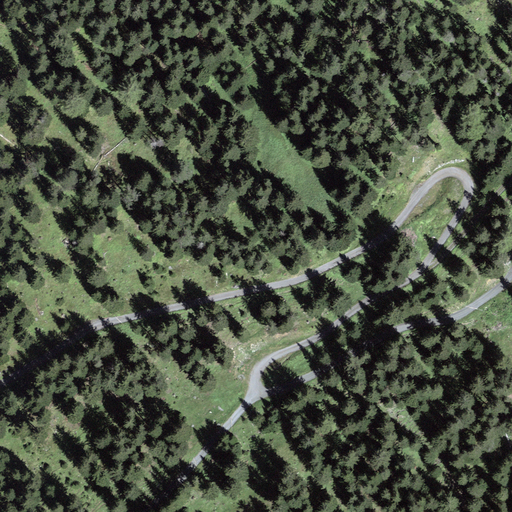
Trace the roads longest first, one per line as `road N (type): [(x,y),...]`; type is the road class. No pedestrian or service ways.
road 1 (track): [(420,268),(465,185),(452,169),(419,173),(373,237),(269,279),(82,310),(0,367)]
road 2 (track): [(142,511),(247,402),(272,354),(420,268)]
road 3 (track): [(511,257),(456,310),(378,328),(297,381),(265,392),(253,387)]
road 4 (track): [(420,268),(511,178)]
